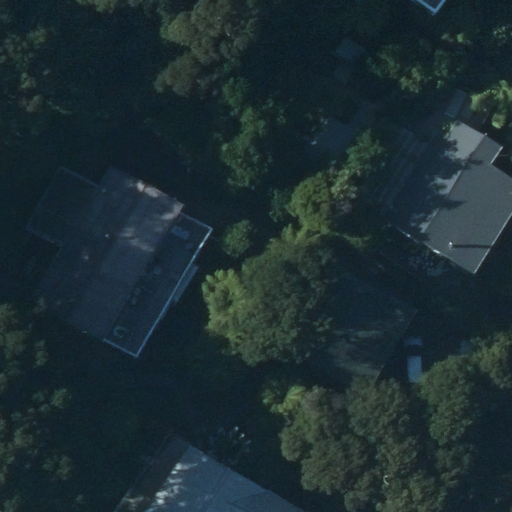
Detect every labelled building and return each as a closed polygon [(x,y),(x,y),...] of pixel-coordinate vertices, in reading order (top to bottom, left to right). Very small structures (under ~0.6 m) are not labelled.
[(429,138),(382,208),(442,248),(432,263),(453,277),(463,262),(470,267),(511,203),(511,191),(509,189),(511,183),(511,174),(490,160),(500,144),(454,114),(436,143),(429,138)] [(368,145),(328,118),(299,163),(339,189),(368,145)] [(176,207),(181,198),(111,157),(96,183),(60,163),(27,222),(61,242),(30,293),(135,353),(209,225),(176,207)] [(294,358),(368,404),(418,323),(345,277),(294,358)] [(304,511),(189,437),(140,511),(304,511)]
